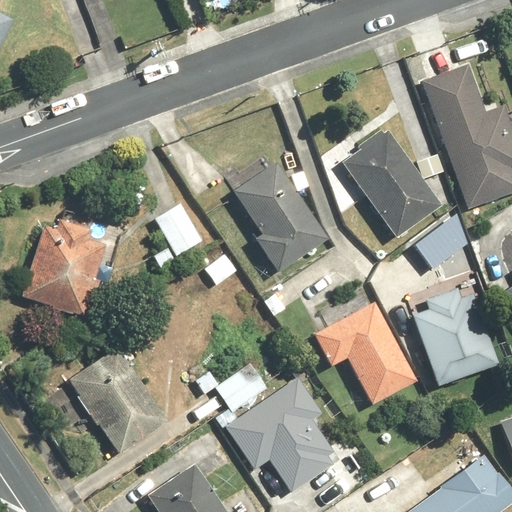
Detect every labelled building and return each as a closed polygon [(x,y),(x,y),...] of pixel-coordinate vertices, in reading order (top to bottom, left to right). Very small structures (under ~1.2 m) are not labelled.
[(0,0),(0,58),(19,22),(0,12),(0,9),(4,0),(0,0)] [(473,113),(459,67),(415,81),(454,204),(511,185),(511,144),(499,104),(473,113)] [(432,203),(375,127),(327,162),(384,239),(432,203)] [(266,160),(222,190),(251,233),(241,239),(265,275),(319,239),(266,160)] [(173,202),(144,217),(161,249),(146,257),(152,269),(196,246),(173,202)] [(46,230),(35,226),(10,295),(71,317),(96,248),(71,239),(75,228),(50,219),(46,230)] [(234,270),(221,253),(197,272),(210,288),(234,270)] [(511,269),(507,274),(511,280),(511,283),(489,301),(511,332),(511,269)] [(437,292),(415,299),(418,310),(401,316),(423,386),(491,365),(470,295),(450,301),(447,289),(437,292)] [(366,303),(303,337),(319,368),(333,360),(359,407),(408,381),(366,303)] [(158,422),(106,347),(56,381),(108,456),(158,422)] [(208,388),(225,413),(261,389),(243,363),(212,384),(201,368),(185,380),(196,396),(208,388)] [(283,496),(335,460),(308,420),(316,414),(289,375),(215,426),(245,469),(259,460),(283,496)] [(511,471),(511,415),(491,422),(507,473),(511,471)] [(474,455),(400,511),(490,511),(508,499),(474,455)] [(218,511),(182,464),(137,498),(147,511),(218,511)]
